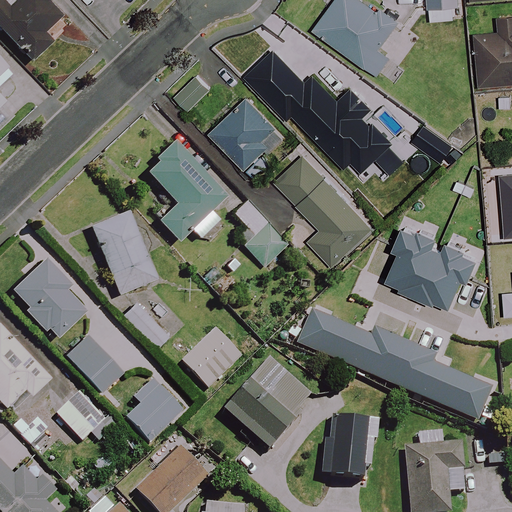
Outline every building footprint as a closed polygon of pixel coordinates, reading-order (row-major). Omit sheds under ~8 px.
[(65,15),(50,0),(20,0),(17,3),(13,0),(0,0),(0,30),(33,65),(53,45),(44,35),(65,15)] [(379,12),(362,0),(337,0),(316,31),(380,75),(392,58),(381,51),(402,21),(382,7),(379,12)] [(459,0),(420,0),(402,24),(424,41),(454,39),(453,8),(459,0)] [(476,33),(481,89),(511,86),(511,20),(503,22),(503,31),(476,33)] [(337,105),(317,84),(290,111),(356,178),(393,141),(376,123),(364,135),(355,126),(372,109),(353,89),(337,105)] [(213,133),(244,167),(281,135),(250,100),(213,133)] [(455,148),(427,128),(415,145),(442,165),(455,148)] [(225,199),(174,145),(144,173),(175,206),(156,223),(177,245),(225,199)] [(373,229),(306,156),(278,181),(322,230),(310,241),(333,266),(373,229)] [(489,217),(412,186),(382,261),(461,286),(489,217)] [(267,224),(247,203),(233,216),(254,237),(244,247),(266,269),(289,247),(267,224)] [(155,281),(127,213),(90,228),(118,296),(155,281)] [(27,309),(24,311),(44,333),(47,330),(56,340),(89,312),(45,262),(11,291),(27,309)] [(497,358),(316,280),(300,317),(481,395),(497,358)] [(168,340),(136,304),(122,317),(154,352),(168,340)] [(50,380),(0,328),(0,403),(6,409),(24,391),(31,398),(50,380)] [(242,357),(215,330),(182,363),(209,390),(242,357)] [(122,375),(87,337),(66,356),(100,394),(122,375)] [(184,411),(154,381),(134,401),(139,406),(125,420),(149,445),(184,411)] [(298,420),(253,382),(225,414),(270,453),(298,420)] [(108,421),(80,393),(56,417),(85,445),(108,421)] [(375,423),(334,418),(331,441),(326,441),(321,477),(367,483),(375,423)] [(417,438),(418,445),(406,446),(410,511),(450,511),(448,472),(469,471),(467,442),(446,443),(446,436),(417,438)] [(175,511),(208,479),(178,450),(136,493),(155,511),(175,511)] [(0,462),(0,511),(54,511),(43,499),(55,489),(28,460),(11,475),(0,462)] [(125,511),(109,495),(91,511),(125,511)]
